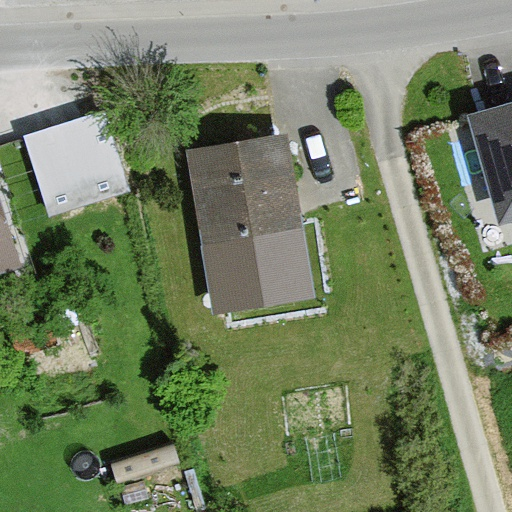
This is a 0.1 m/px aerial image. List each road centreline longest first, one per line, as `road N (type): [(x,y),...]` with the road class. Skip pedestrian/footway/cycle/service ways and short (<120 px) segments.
road 1 (unclassified): [(0,47),(352,31),(511,6)]
road 2 (track): [(352,31),(491,511)]
